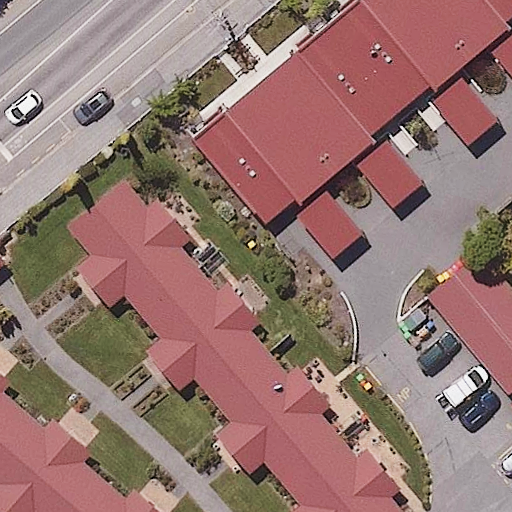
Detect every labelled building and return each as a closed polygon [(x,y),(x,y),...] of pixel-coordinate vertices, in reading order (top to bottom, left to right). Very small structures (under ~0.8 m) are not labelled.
[(511,0),(411,0),(477,77),(511,47),(511,0)] [(441,210),(426,193),(461,164),(388,76),(299,151),(289,140),(246,176),(329,275),(403,212),(418,229),(441,210)] [(415,511),(416,511),(403,496),(416,485),(373,435),(360,447),(325,406),(338,394),(302,352),(289,363),(257,326),(270,315),(230,268),(217,280),(186,244),(200,233),(165,193),(152,205),(129,177),(72,226),(95,252),(76,268),(111,309),(130,293),(165,334),(147,350),(182,391),(200,375),(232,412),(214,428),(248,468),(267,452),(303,495),(285,511),(286,511),(415,511)] [(423,287),(511,393),(511,288),(475,244),(423,287)] [(176,511),(179,509),(140,475),(125,493),(86,460),(101,442),(63,409),(48,427),(7,393),(19,379),(0,362),(0,473),(5,477),(0,483),(0,504),(9,511),(42,511),(44,510),(45,511),(176,511)]
